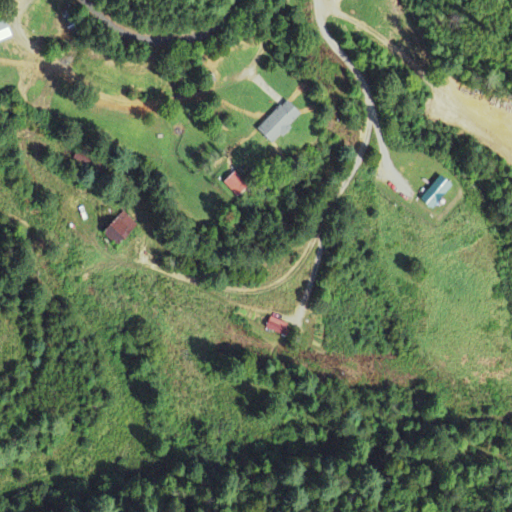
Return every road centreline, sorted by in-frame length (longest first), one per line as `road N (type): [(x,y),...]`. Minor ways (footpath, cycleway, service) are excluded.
road 1 (residential): [(319,2),(327,35),(365,90),(369,116),(362,149),(312,240)]
road 2 (track): [(511,132),(319,2)]
road 3 (residential): [(84,0),(129,35),(160,41),(206,32),(238,0)]
